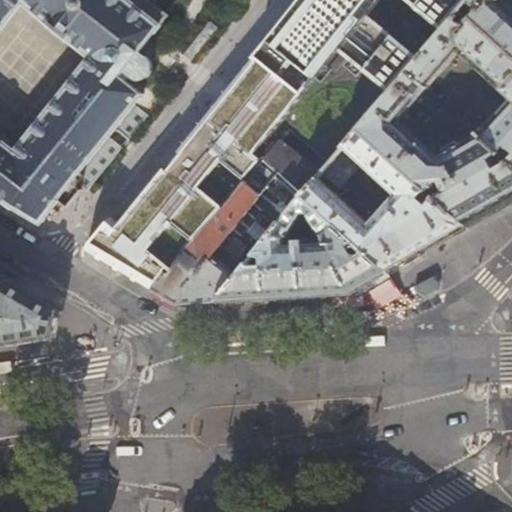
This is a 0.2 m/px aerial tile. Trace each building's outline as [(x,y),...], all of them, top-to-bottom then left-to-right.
[(0,0),(0,196),(13,206),(42,222),(74,182),(87,193),(121,150),(107,140),(115,130),(128,141),(151,112),(138,101),(143,94),(129,82),(132,78),(141,84),(147,85),(151,84),(156,80),(158,75),(157,68),(154,64),(147,58),(175,21),(149,0),(0,0)] [(300,0),(278,29),(236,79),(169,162),(121,221),(112,215),(100,230),(85,249),(153,289),(168,272),(172,274),(187,250),(235,197),(261,162),(302,198),(304,196),(319,178),(322,174),(323,173),(284,139),(267,158),(259,152),(341,49),(370,14),(381,0),(300,0)] [(341,49),(393,92),(410,71),(456,17),(470,1),(471,0),(409,0),(421,9),(397,37),(370,14),(341,49)] [(511,6),(505,1),(506,0),(471,0),(470,1),(480,9),(473,18),(511,52),(511,6)] [(456,17),(410,71),(428,87),(438,76),(443,81),(460,62),(455,57),(460,51),(511,98),(480,135),(511,163),(511,52),(473,18),(466,26),(456,17)] [(398,123),(428,87),(410,71),(393,92),(360,130),(467,226),(498,208),(511,199),(511,163),(480,135),(479,133),(438,158),(398,123)] [(319,178),(304,196),(389,272),(424,251),(467,226),(360,130),(345,148),(397,194),(369,224),(319,178)] [(322,174),(340,189),(358,169),(340,153),(323,173),(322,174)] [(203,302),(218,301),(302,198),(261,162),(235,197),(187,250),(172,274),(168,272),(153,289),(165,297),(177,304),(203,302)] [(368,284),(388,273),(389,272),(304,196),(302,198),(218,301),(297,296),(354,293),(368,284)] [(361,306),(396,285),(388,273),(368,284),(354,293),(361,306)] [(417,285),(424,297),(442,286),(434,274),(417,285)] [(25,291),(0,276),(0,344),(12,342),(53,336),(58,311),(25,291)]
